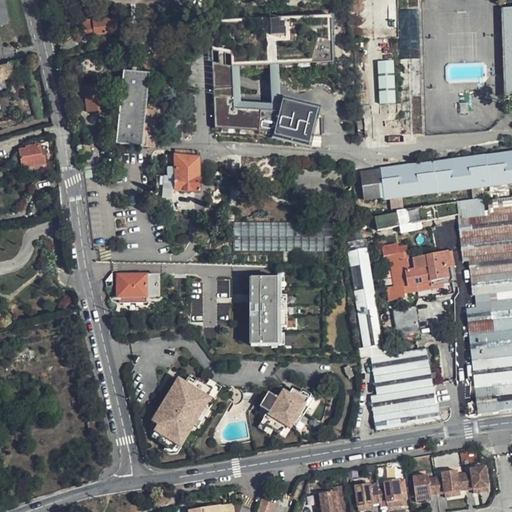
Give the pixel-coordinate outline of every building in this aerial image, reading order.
[(511,1),(499,2),(502,96),(511,95),(511,1)] [(421,11),(402,11),(405,133),(425,132),(421,11)] [(213,52),(234,55),(234,54),(239,53),(239,67),(332,65),(331,17),(212,21),(213,52)] [(84,34),(94,33),(115,32),(116,31),(118,31),(118,25),(115,25),(115,20),(95,21),(93,23),(93,20),(83,20),(84,34)] [(77,43),(72,33),(60,39),(64,49),(77,43)] [(234,55),(213,52),(213,63),(234,67),(234,55)] [(377,60),(379,103),(395,102),(394,59),(377,60)] [(236,109),(234,67),(213,63),(215,129),(273,132),(271,139),(306,148),(309,134),(321,135),(322,112),(315,112),(315,110),(280,101),(278,111),(236,109)] [(10,64),(0,66),(0,81),(13,79),(10,64)] [(148,74),(122,71),(116,137),(112,136),(111,143),(115,144),(140,146),(148,74)] [(108,110),(106,84),(89,85),(91,96),(86,97),(87,112),(108,110)] [(47,164),(44,164),(42,153),(40,153),(38,145),(26,147),(26,149),(19,150),(22,168),(33,166),(34,174),(40,173),(40,171),(48,169),(47,164)] [(511,153),(381,169),(385,198),(511,182),(511,153)] [(173,189),(200,190),(200,156),(164,155),(164,169),(167,169),(167,175),(156,175),(156,197),(173,197),(173,189)] [(33,166),(22,168),(23,175),(34,174),(33,166)] [(379,171),(362,173),(365,198),(382,196),(379,171)] [(460,214),(483,211),(482,199),(477,199),(458,202),(460,214)] [(511,199),(489,202),(491,217),(460,221),(464,259),(476,258),(481,296),(511,291),(511,199)] [(439,217),(460,214),(458,202),(437,204),(439,217)] [(397,207),(377,209),(378,213),(376,213),(378,227),(400,223),(410,222),(436,218),(433,203),(408,208),(397,210),(397,207)] [(331,223),(232,222),(232,251),(331,251),(331,223)] [(412,228),(410,222),(400,223),(401,230),(412,228)] [(363,348),(397,342),(380,237),(347,242),(363,348)] [(452,261),(450,250),(409,256),(407,243),(400,244),(399,241),(385,243),(387,259),(391,259),(395,282),(389,283),(391,296),(398,295),(397,293),(431,287),(431,281),(454,277),(453,269),(457,268),(456,261),(452,261)] [(158,296),(158,275),(119,274),(118,297),(119,297),(147,297),(158,296)] [(283,297),(283,277),(253,277),(253,346),(283,346),(283,328),(286,328),(286,297),(283,297)] [(511,410),(511,297),(482,301),(483,311),(470,312),(482,413),(511,410)] [(400,327),(419,324),(416,305),(397,308),(400,327)] [(57,321),(0,333),(0,348),(60,336),(57,321)] [(430,349),(375,358),(381,395),(375,396),(381,431),(443,420),(430,349)] [(349,366),(344,369),(348,379),(353,377),(349,366)] [(213,401),(221,388),(209,380),(206,385),(197,379),(195,382),(188,378),(185,383),(178,379),(169,395),(180,401),(175,409),(172,408),(169,413),(172,415),(166,423),(156,416),(152,422),(157,425),(154,431),(155,432),(162,436),(158,441),(167,446),(172,450),(176,445),(181,448),(185,441),(177,436),(184,426),(189,424),(194,427),(198,421),(194,420),(202,408),(205,410),(208,404),(205,402),(208,398),(213,401)] [(305,406),(309,400),(300,394),(292,389),(289,395),(286,400),(279,396),(278,398),(269,393),(260,407),(268,411),(263,419),(270,423),(267,428),(273,431),(280,435),(284,430),(289,433),(293,435),(300,423),(296,421),(300,415),(304,417),(309,409),(305,406)] [(300,394),(309,400),(311,396),(302,390),(300,394)] [(286,400),(289,395),(282,391),(279,396),(286,400)] [(180,401),(169,395),(156,416),(166,423),(172,415),(169,413),(172,408),(175,409),(180,401)] [(194,420),(198,421),(205,410),(202,408),(194,420)] [(270,423),(263,419),(258,428),(270,436),(273,431),(267,428),(270,423)] [(177,436),(185,441),(194,427),(189,424),(184,426),(177,436)] [(284,430),(280,435),(285,439),(289,433),(284,430)] [(162,436),(155,432),(152,437),(158,441),(162,436)] [(172,450),(167,446),(164,450),(171,454),(178,453),(181,448),(176,445),(172,450)] [(464,476),(467,491),(474,490),(475,495),(482,494),(482,490),(489,489),(486,469),(471,471),(472,475),(464,476)] [(436,479),(438,496),(445,495),(446,499),(453,498),(453,493),(460,492),(458,476),(457,473),(442,475),(443,479),(436,479)] [(467,491),(464,476),(458,476),(460,492),(467,491)] [(413,479),(416,499),(423,498),(424,502),(432,501),(432,496),(438,496),(436,479),(428,480),(428,477),(413,479)] [(400,482),(385,484),(386,488),(379,489),(381,505),(388,504),(389,508),(397,507),(396,503),(403,502),(400,482)] [(357,488),(359,508),(366,507),(367,511),(375,510),(375,506),(381,505),(379,489),(372,490),(372,486),(357,488)] [(272,511),(279,493),(265,488),(261,498),(256,511),(272,511)] [(320,496),(322,508),(322,511),(344,511),(342,488),(333,490),(334,495),(320,496)] [(224,503),(225,511),(237,511),(236,501),(224,503)] [(225,511),(224,503),(192,508),(192,511),(225,511)]
